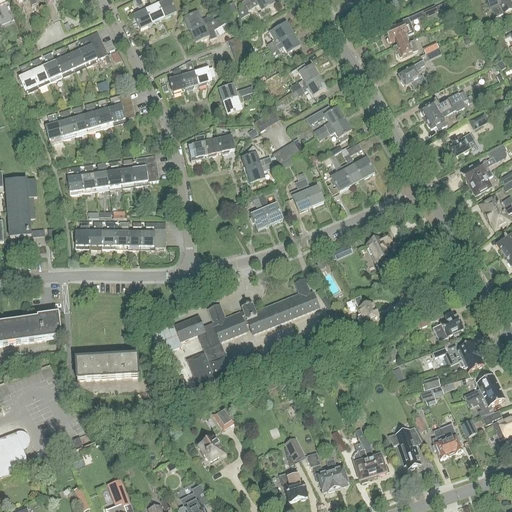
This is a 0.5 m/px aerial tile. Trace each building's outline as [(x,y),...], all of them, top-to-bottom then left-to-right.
[(143,7),(139,0),(134,2),(138,9),(143,7)] [(274,7),(270,0),(259,0),(245,9),(237,14),(241,21),(250,16),(249,13),(257,8),(261,14),(258,16),(261,20),(270,15),(267,11),(274,7)] [(245,9),(259,0),(248,0),(242,4),(245,9)] [(366,0),(367,1),(366,2),(375,17),(387,9),(380,0),(366,0)] [(511,0),(484,0),(490,11),(491,11),(495,19),(511,11),(511,8),(509,3),(511,1),(511,0)] [(158,7),(164,21),(176,15),(170,2),(158,7)] [(233,4),(223,10),(228,18),(237,12),(233,4)] [(59,22),(53,5),(47,7),(53,24),(59,22)] [(434,6),(421,12),(425,19),(440,12),(437,7),(435,8),(434,6)] [(164,21),(158,7),(146,13),(152,27),(164,21)] [(152,27),(146,13),(134,19),(140,32),(152,27)] [(184,22),(190,34),(203,28),(214,23),(212,18),(201,23),(198,15),(184,22)] [(389,46),(394,43),(403,39),(407,38),(406,36),(413,33),(407,18),(399,22),(401,27),(384,35),(389,46)] [(195,46),(209,40),(210,42),(216,40),(214,33),(226,26),(223,19),(214,23),(203,28),(190,34),(195,46)] [(270,51),(293,38),(286,26),(273,34),(272,32),(268,34),(273,42),(272,43),(272,44),(267,47),(270,51)] [(89,43),(90,45),(100,40),(98,34),(87,39),(89,43)] [(467,47),(474,44),(471,37),(463,40),(467,47)] [(300,49),(293,38),(270,51),(273,57),(283,51),(287,57),(288,56),(290,59),(296,56),(294,53),(300,49)] [(228,43),(230,49),(241,45),(240,41),(238,39),(228,43)] [(403,39),(394,43),(397,49),(393,50),(395,55),(397,54),(400,61),(414,54),(417,53),(413,43),(408,45),(407,42),(404,43),(403,39)] [(100,40),(90,45),(91,49),(92,50),(103,46),(100,40)] [(91,49),(90,45),(89,43),(83,46),(85,51),(79,54),(86,70),(98,65),(97,62),(94,56),(92,50),(91,49)] [(230,49),(232,54),(243,51),(241,45),(230,49)] [(425,55),(438,49),(436,45),(432,47),(432,46),(418,52),(420,58),(425,55)] [(103,46),(92,50),(94,56),(105,52),(103,46)] [(36,48),(31,50),(33,56),(39,53),(36,48)] [(67,59),(74,76),(86,70),(79,54),(76,48),(69,51),(68,52),(71,58),(67,59)] [(440,54),(438,49),(425,55),(427,61),(436,56),(440,54)] [(232,54),(234,60),(245,57),(243,51),(232,54)] [(94,56),(97,62),(108,58),(105,52),(94,56)] [(61,62),(55,65),(62,81),(74,76),(67,59),(65,53),(59,56),(61,62)] [(234,60),(236,66),(247,62),(245,57),(234,60)] [(50,86),(62,81),(55,65),(53,59),(47,62),(50,67),(43,70),(50,86)] [(250,72),(247,62),(236,66),(239,75),(250,72)] [(425,68),(423,63),(398,76),(405,88),(411,85),(415,92),(427,85),(422,78),(420,79),(416,73),(425,68)] [(501,72),(505,69),(501,63),(497,66),(501,72)] [(38,72),(31,75),(39,91),(50,86),(43,70),(41,64),(35,67),(38,72)] [(186,94),(199,90),(195,75),(192,65),(186,67),(189,77),(182,79),(186,94)] [(296,94),(319,80),(312,68),(307,71),(304,67),(292,74),(294,79),(299,76),(302,81),(290,88),(294,95),(296,94)] [(210,78),(208,71),(195,75),(199,90),(212,86),(210,78)] [(173,97),(186,94),(182,79),(180,72),(173,74),(174,81),(169,83),(173,97)] [(27,97),(39,91),(31,75),(19,81),(27,97)] [(326,92),(319,80),(296,94),(298,97),(308,91),(313,99),(326,92)] [(102,85),(97,87),(100,95),(105,93),(102,85)] [(233,88),(219,93),(223,106),(249,97),(254,95),(252,89),(235,94),(233,88)] [(129,95),(118,98),(119,103),(120,105),(131,102),(129,95)] [(419,113),(425,123),(450,107),(460,102),(462,101),(459,96),(459,95),(447,101),(447,102),(441,106),(439,102),(419,113)] [(251,102),(249,97),(223,106),(227,118),(242,113),(239,106),(251,102)] [(466,99),(462,101),(464,105),(467,104),(469,106),(474,103),(471,97),(467,100),(466,99)] [(438,132),(444,129),(447,127),(445,124),(442,118),(443,118),(446,116),(447,117),(454,113),(457,114),(466,109),(464,105),(462,101),(460,102),(450,107),(425,123),(430,132),(436,129),(438,132)] [(131,102),(120,105),(121,109),(122,111),(133,107),(131,102)] [(113,129),(126,125),(125,123),(123,117),(122,111),(121,109),(120,105),(119,103),(114,105),(115,110),(108,112),(113,129)] [(122,111),(123,117),(134,113),(133,107),(122,111)] [(94,110),(88,112),(90,118),(83,119),(88,136),(101,133),(96,116),(94,110)] [(318,138),(344,122),(337,111),(332,114),(329,110),(321,115),(320,114),(308,120),(312,127),(323,119),(324,119),(329,125),(315,133),(318,138)] [(101,133),(113,129),(108,112),(96,116),(101,133)] [(134,113),(123,117),(125,123),(136,119),(134,113)] [(269,116),(275,125),(281,122),(275,113),(269,116)] [(76,140),(88,136),(83,119),(82,114),(75,115),(77,121),(71,123),(76,140)] [(483,114),(467,123),(472,132),(488,124),(483,114)] [(270,128),(275,125),(269,116),(264,119),(270,128)] [(58,127),(55,117),(51,118),(53,122),(49,123),(50,129),(46,130),(51,147),(63,143),(58,127)] [(63,143),(76,140),(71,123),(69,117),(63,119),(65,125),(58,127),(63,143)] [(265,132),(270,128),(264,119),(259,122),(265,132)] [(260,135),(265,132),(259,122),(254,125),(260,135)] [(351,134),(344,122),(318,138),(321,143),(334,135),(340,145),(348,141),(345,137),(351,134)] [(248,135),(251,140),(258,136),(255,131),(248,135)] [(232,139),(226,141),(225,135),(217,137),(218,142),(221,157),(235,154),(232,139)] [(455,141),(456,143),(447,149),(454,161),(470,152),(467,147),(474,143),(473,141),(474,140),(472,136),(470,137),(470,136),(463,140),(461,138),(455,141)] [(205,145),(204,137),(195,139),(197,147),(188,149),(191,164),(209,160),(205,145)] [(209,160),(221,157),(218,142),(205,145),(209,160)] [(288,148),(294,157),(299,153),(296,148),(294,144),(288,148)] [(348,151),(351,157),(363,151),(360,145),(348,151)] [(479,166),(462,176),(468,187),(490,174),(487,170),(496,165),(505,160),(506,157),(505,154),(507,153),(503,146),(487,155),(490,162),(485,165),(479,168),(479,166)] [(241,161),(246,174),(260,170),(265,168),(272,165),(270,160),(258,164),(256,156),(261,154),(254,147),(244,157),(245,160),(241,161)] [(289,160),(290,159),(294,157),(288,148),(283,151),(289,160)] [(283,163),(289,160),(283,151),(278,154),(283,163)] [(279,166),(283,163),(278,154),(273,157),(277,163),(279,166)] [(334,157),(329,160),(337,177),(331,180),(339,195),(351,189),(340,169),(334,157)] [(351,189),(362,183),(354,168),(348,157),(343,160),(346,166),(340,169),(351,189)] [(279,168),(279,173),(293,167),(290,159),(289,160),(283,163),(279,166),(279,168)] [(139,171),(133,172),(135,190),(148,188),(147,185),(146,178),(146,172),(145,171),(145,166),(144,160),(136,161),(136,165),(138,164),(139,171)] [(366,161),(354,168),(362,183),(374,176),(366,161)] [(279,168),(279,166),(277,163),(272,165),(265,168),(260,170),(246,174),(250,187),(265,182),(262,174),(273,170),(279,168)] [(107,176),(105,166),(98,167),(99,177),(94,178),(96,195),(109,193),(107,176)] [(92,168),(85,169),(85,173),(87,173),(88,179),(81,180),(84,197),(96,195),(94,178),(92,168)] [(70,199),(84,197),(81,180),(80,169),(72,171),(72,175),(74,174),(75,180),(68,181),(70,199)] [(122,191),(135,190),(133,172),(120,174),(122,191)] [(120,174),(107,176),(109,193),(122,191),(120,174)] [(492,178),(490,174),(468,187),(475,199),(491,189),(487,181),(492,178)] [(510,176),(500,182),(504,188),(511,182),(511,175),(510,177),(510,176)] [(158,177),(146,178),(147,185),(159,183),(158,177)] [(31,239),(30,222),(35,221),(33,200),(37,200),(36,190),(35,181),(6,184),(10,240),(31,239)] [(305,194),(311,210),(324,205),(317,189),(311,192),(306,181),(302,183),(300,183),(305,194)] [(511,182),(502,189),(505,194),(511,189),(511,182)] [(299,215),(311,210),(305,194),(300,183),(295,185),(298,192),(291,195),(299,215)] [(332,198),(339,195),(336,190),(333,191),(331,187),(327,189),(332,198)] [(487,220),(510,206),(511,204),(511,201),(510,199),(498,207),(495,201),(494,200),(480,208),(487,220)] [(257,233),(270,228),(264,212),(262,208),(259,201),(254,203),(259,214),(251,217),(252,219),(250,220),(253,226),(254,225),(257,233)] [(505,218),(511,213),(511,209),(510,206),(487,220),(494,232),(509,224),(505,218)] [(264,212),(270,228),(282,222),(276,207),(264,212)] [(89,235),(89,225),(82,225),(82,235),(76,235),(76,252),(89,253),(89,235)] [(89,253),(102,253),(102,235),(102,229),(96,229),(96,235),(89,235),(89,253)] [(102,253),(115,253),(115,235),(115,229),(109,229),(109,235),(102,235),(102,253)] [(128,235),(128,229),(122,229),(122,235),(115,235),(115,253),(128,253),(128,235)] [(128,235),(128,253),(141,253),(141,235),(128,235)] [(141,253),(154,253),(154,250),(154,244),(154,237),(154,235),(141,235),(141,253)] [(496,246),(503,257),(511,251),(511,236),(496,246)] [(376,266),(380,273),(384,274),(390,271),(391,267),(388,260),(388,259),(394,256),(388,244),(390,243),(387,237),(366,248),(376,266)] [(350,247),(334,254),(338,262),(354,255),(350,247)] [(510,268),(511,267),(511,251),(503,257),(510,268)] [(326,269),(322,261),(317,264),(321,271),(326,269)] [(199,319),(174,329),(180,345),(197,338),(204,355),(187,362),(199,390),(233,376),(221,346),(247,335),(245,329),(249,328),(253,338),(319,311),(313,297),(310,297),(304,282),(295,286),(299,297),(255,315),(251,307),(242,311),(243,314),(225,321),(219,307),(209,312),(214,325),(203,329),(199,319)] [(360,298),(353,301),(360,317),(357,319),(360,325),(363,324),(364,325),(377,319),(371,305),(364,308),(360,298)] [(410,308),(397,313),(401,323),(415,317),(410,308)] [(440,326),(440,327),(432,331),(439,345),(447,341),(447,339),(462,332),(456,318),(452,319),(451,317),(444,320),(445,323),(440,326)] [(38,323),(0,327),(0,347),(60,339),(58,318),(38,321),(38,323)] [(428,319),(418,323),(421,331),(431,326),(428,319)] [(173,326),(150,335),(159,357),(182,348),(180,345),(174,329),(173,326)] [(451,368),(478,356),(473,345),(458,352),(455,346),(432,356),(434,361),(446,356),(451,368)] [(384,355),(388,365),(396,361),(400,360),(395,350),(391,351),(384,355)] [(478,356),(451,368),(454,374),(459,372),(459,368),(462,367),(463,370),(465,370),(466,372),(467,371),(469,375),(484,368),(478,356)] [(138,359),(107,361),(108,381),(139,379),(138,359)] [(77,383),(108,381),(107,361),(76,363),(77,383)] [(391,372),(395,382),(401,379),(398,369),(391,372)] [(472,403),(498,390),(492,378),(476,386),(479,392),(464,399),(466,404),(472,403)] [(439,379),(423,384),(426,393),(441,388),(439,379)] [(276,383),(266,387),(269,392),(278,389),(282,392),(285,387),(277,381),(276,383)] [(465,381),(455,384),(457,390),(466,388),(465,381)] [(434,400),(443,397),(440,389),(439,389),(431,392),(434,400)] [(504,403),(498,390),(472,403),(466,404),(469,411),(478,407),(481,413),(478,415),(480,420),(493,415),(491,409),(504,403)] [(434,400),(431,392),(423,395),(421,395),(424,403),(425,403),(434,400)] [(223,433),(235,425),(225,409),(213,417),(223,433)] [(498,414),(483,421),(486,428),(492,426),(491,424),(501,420),(498,414)] [(511,420),(505,424),(504,422),(492,427),(499,443),(511,437),(511,420)] [(479,435),(473,423),(462,428),(468,440),(479,435)] [(423,425),(418,427),(421,434),(426,432),(423,425)] [(452,427),(441,431),(452,459),(463,454),(459,444),(461,443),(459,439),(457,439),(452,427)] [(360,431),(355,434),(358,440),(363,437),(360,431)] [(414,431),(389,439),(394,449),(397,447),(404,468),(406,467),(408,472),(409,471),(411,472),(413,471),(414,470),(420,468),(418,461),(419,460),(415,449),(422,446),(414,431)] [(436,453),(440,463),(452,459),(441,431),(433,434),(436,441),(438,440),(439,444),(433,447),(434,449),(432,449),(434,454),(436,453)] [(0,482),(31,470),(24,452),(25,451),(26,450),(28,449),(29,447),(29,445),(30,443),(29,441),(29,440),(28,438),(27,436),(25,435),(23,434),(21,434),(20,434),(18,434),(6,439),(0,441),(0,482)] [(347,450),(339,434),(333,437),(341,453),(347,450)] [(58,459),(84,449),(80,439),(55,449),(58,459)] [(213,439),(198,449),(204,459),(207,458),(211,464),(218,459),(217,457),(223,454),(213,439)] [(387,469),(384,470),(380,458),(373,460),(371,454),(367,442),(362,439),(359,441),(360,445),(364,452),(373,479),(389,474),(387,469)] [(287,449),(284,450),(290,469),(295,466),(294,464),(306,458),(296,441),(285,446),(287,449)] [(367,481),(373,479),(364,452),(360,445),(354,447),(357,454),(355,455),(352,460),(354,466),(359,484),(361,483),(362,486),(368,484),(367,481)] [(316,457),(307,459),(310,470),(312,469),(315,479),(316,485),(319,484),(322,495),(347,488),(342,471),(336,473),(333,462),(326,464),(329,475),(322,477),(316,457)] [(82,460),(73,463),(76,470),(85,467),(82,460)] [(285,477),(279,479),(283,491),(284,491),(288,506),(307,500),(302,485),(300,486),(296,474),(285,477)] [(124,511),(123,509),(131,506),(126,494),(122,482),(108,488),(115,508),(105,511),(124,511)] [(203,511),(203,510),(210,506),(201,487),(191,492),(193,495),(180,502),(184,509),(180,511),(179,511),(203,511)] [(167,511),(171,509),(166,501),(161,504),(165,511),(167,511)] [(90,511),(86,502),(80,504),(83,511),(90,511)]
